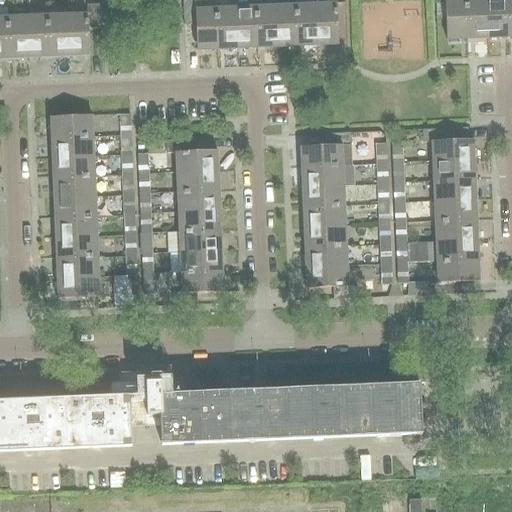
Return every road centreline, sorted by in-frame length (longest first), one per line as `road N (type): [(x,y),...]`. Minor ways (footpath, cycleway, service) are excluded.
road 1 (residential): [(264,341),(256,105),(247,88),(31,91),(16,98),(10,114),(16,351)]
road 2 (residential): [(16,351),(264,341)]
road 3 (residential): [(264,341),(511,328)]
